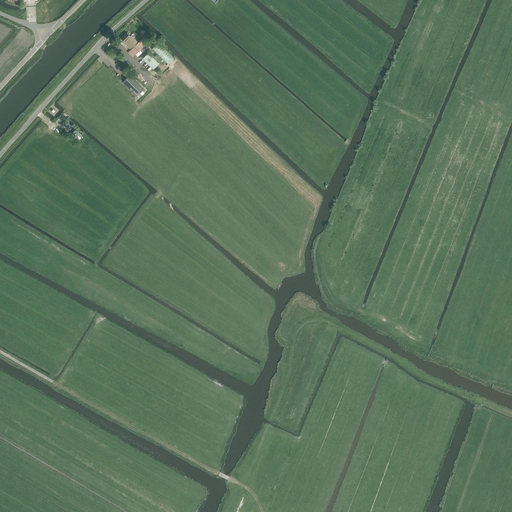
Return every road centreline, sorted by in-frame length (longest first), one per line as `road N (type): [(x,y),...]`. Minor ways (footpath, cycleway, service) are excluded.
road 1 (track): [(0,351),(219,473)]
road 2 (tertiary): [(0,155),(146,0)]
